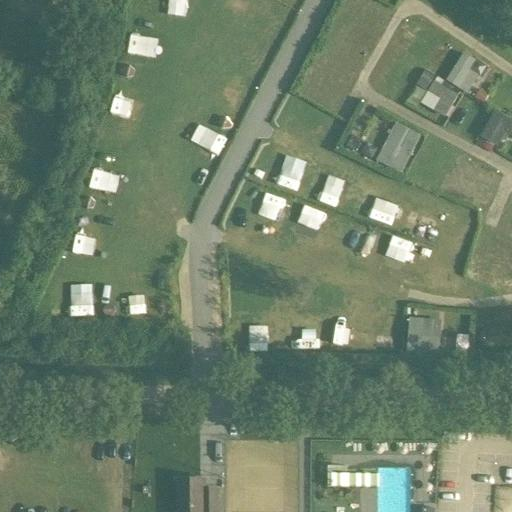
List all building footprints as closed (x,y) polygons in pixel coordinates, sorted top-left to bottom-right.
[(333,41),(350,50),(358,35),(341,26),(333,41)] [(472,94),(486,62),(460,52),(447,83),(472,94)] [(316,70),(311,87),(330,93),(336,76),(316,70)] [(449,116),(458,93),(440,86),(443,79),(423,71),(411,100),(449,116)] [(290,93),(267,158),(282,164),(305,98),(290,93)] [(511,117),(495,109),(477,142),(497,153),(507,133),(511,136),(511,117)] [(403,174),(422,134),(396,122),(376,161),(403,174)] [(429,187),(442,153),(421,145),(407,178),(429,187)] [(451,173),(439,169),(433,190),(467,200),(478,161),(456,155),(451,173)] [(319,175),(313,190),(328,196),(334,180),(319,175)] [(306,224),(320,230),(328,212),(314,206),(306,224)] [(474,259),(472,275),(511,281),(511,252),(510,252),(508,264),(474,259)] [(274,319),(295,320),(296,300),(275,299),(274,319)] [(499,355),(500,316),(477,316),(476,354),(499,355)] [(407,354),(440,355),(441,318),(408,318),(407,354)] [(252,352),(253,325),(194,323),(194,339),(206,340),(205,351),(252,352)] [(179,511),(219,511),(219,490),(206,490),(205,481),(177,482),(179,511)]
